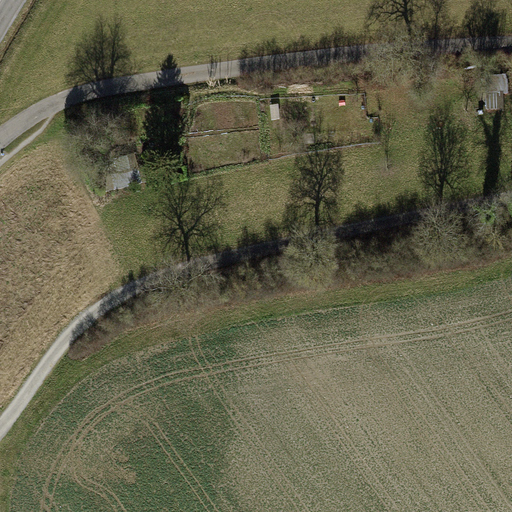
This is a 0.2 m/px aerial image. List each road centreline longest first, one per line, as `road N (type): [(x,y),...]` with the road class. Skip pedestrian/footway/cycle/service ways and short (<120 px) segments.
road 1 (track): [(0,421),(59,340),(118,290),(197,263),(511,192)]
road 2 (unclassified): [(511,49),(352,51),(131,82),(46,107),(0,143)]
